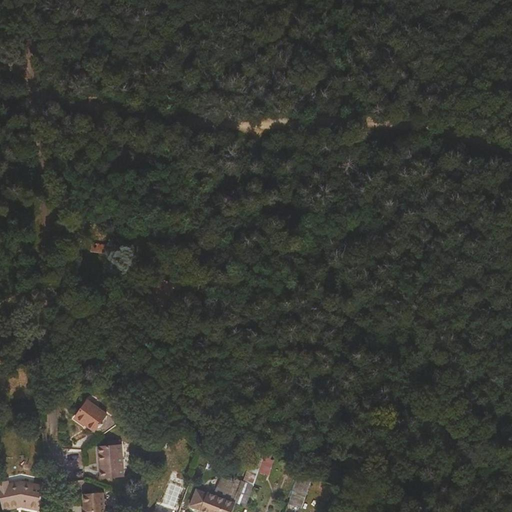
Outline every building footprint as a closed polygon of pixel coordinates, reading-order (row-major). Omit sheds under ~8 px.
[(99,210),(95,222),(117,231),(122,219),(99,210)] [(111,252),(111,240),(92,240),(92,252),(111,252)] [(154,302),(153,310),(164,311),(165,303),(171,303),(173,279),(162,278),(160,302),(154,302)] [(88,391),(76,409),(97,422),(108,404),(88,391)] [(124,434),(99,435),(102,468),(126,467),(124,434)] [(179,489),(186,473),(166,465),(156,489),(154,494),(163,498),(174,503),(179,489)] [(242,494),(250,472),(239,468),(231,489),(242,494)] [(291,474),(283,501),(304,507),(312,480),(291,474)] [(208,476),(200,492),(220,502),(227,486),(208,476)] [(102,511),(100,482),(80,483),(82,500),(79,500),(80,511),(102,511)] [(0,511),(15,511),(19,511),(22,511),(37,511),(42,493),(30,491),(29,494),(18,492),(5,495),(5,491),(0,491),(0,511)]
